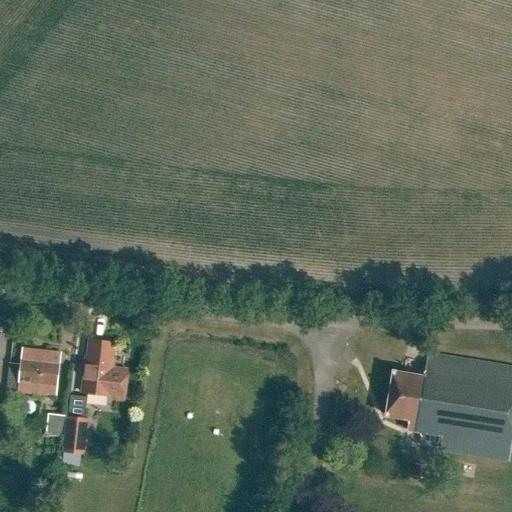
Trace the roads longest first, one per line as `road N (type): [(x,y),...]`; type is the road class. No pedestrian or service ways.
road 1 (unclassified): [(297,511),(326,323),(0,286)]
road 2 (track): [(511,323),(326,323)]
